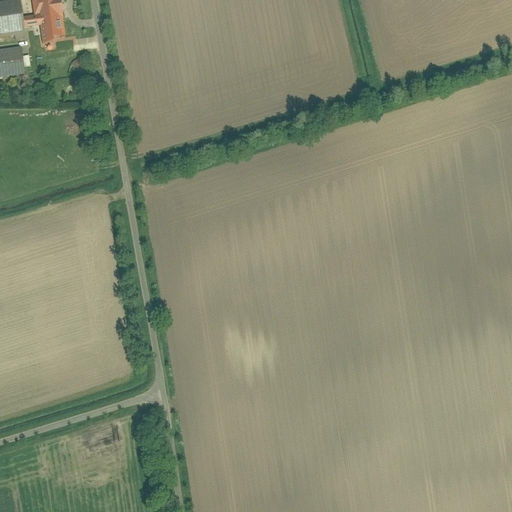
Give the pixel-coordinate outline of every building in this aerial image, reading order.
[(66,27),(62,0),(34,0),(36,17),(26,18),(28,28),(42,26),(42,28),(54,27),(54,29),(65,27),(66,27)] [(0,41),(29,38),(24,2),(21,2),(6,4),(0,4),(0,41)] [(42,28),(46,54),(77,50),(74,33),(65,34),(65,27),(54,29),(54,27),(42,28)] [(0,79),(27,75),(26,69),(24,57),(23,47),(0,50),(0,79)] [(26,69),(33,68),(31,56),(24,57),(26,69)]
